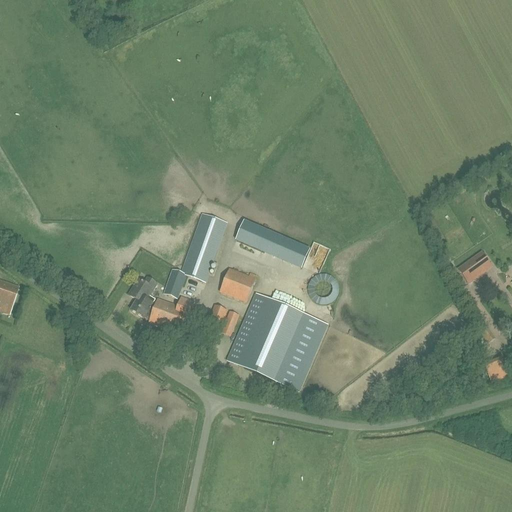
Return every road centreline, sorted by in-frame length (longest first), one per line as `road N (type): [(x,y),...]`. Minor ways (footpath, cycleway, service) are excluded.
road 1 (unclassified): [(213,401),(357,428),(413,423),(511,396)]
road 2 (unclassified): [(213,401),(0,257)]
road 3 (unknown): [(182,381),(220,259),(233,256),(301,286)]
